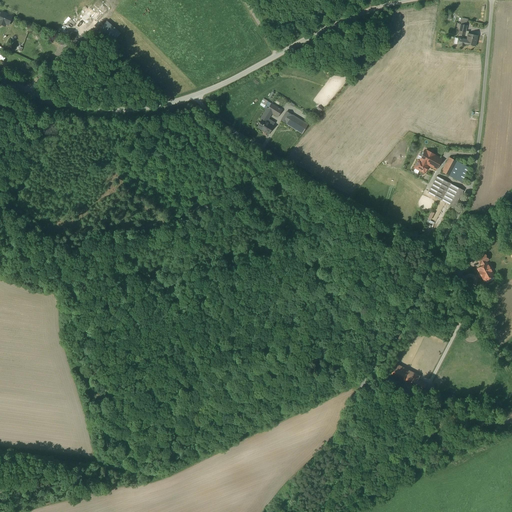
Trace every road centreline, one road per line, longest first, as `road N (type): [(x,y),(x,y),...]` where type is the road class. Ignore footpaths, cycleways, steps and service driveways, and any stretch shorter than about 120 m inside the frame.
road 1 (unclassified): [(312,511),(340,477),(395,308),(428,252)]
road 2 (unclassified): [(428,252),(351,197),(230,129),(196,95)]
road 3 (unclassified): [(428,252),(472,184),(491,0)]
road 4 (unclassified): [(196,95),(333,25),(406,0)]
road 5 (unclassified): [(196,95),(97,109),(0,81)]
